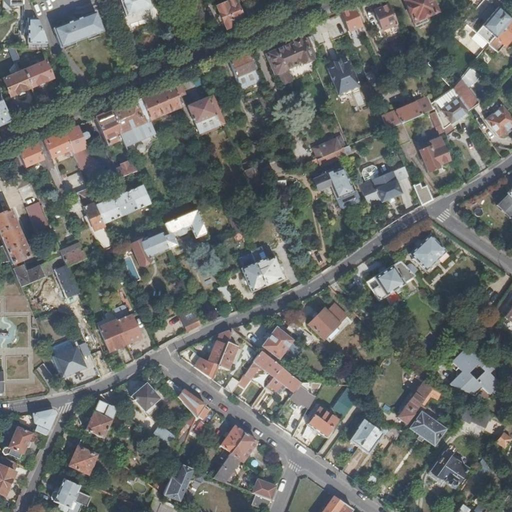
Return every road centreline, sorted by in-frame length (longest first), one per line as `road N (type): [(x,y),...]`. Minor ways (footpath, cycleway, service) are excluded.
road 1 (tertiary): [(35,130),(337,0)]
road 2 (residential): [(436,208),(293,296),(153,355)]
road 3 (residential): [(153,355),(298,459)]
road 4 (residential): [(73,397),(20,511)]
